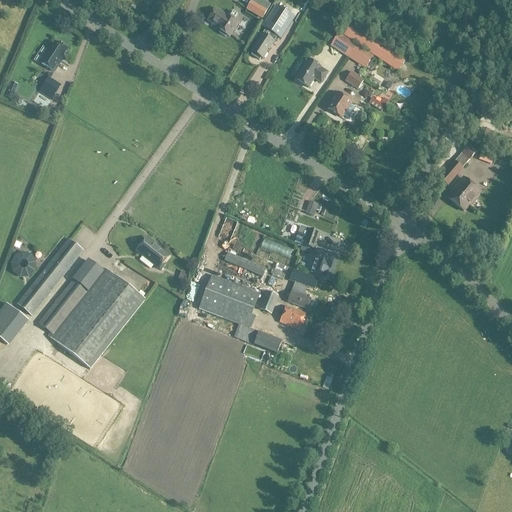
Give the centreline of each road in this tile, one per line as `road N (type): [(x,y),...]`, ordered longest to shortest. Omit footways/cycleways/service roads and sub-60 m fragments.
road 1 (tertiary): [(404,226),(60,0)]
road 2 (unclassified): [(302,511),(404,226)]
road 3 (unclassified): [(404,226),(484,0)]
road 4 (unknown): [(202,92),(102,243)]
road 5 (tertiary): [(511,323),(404,226)]
